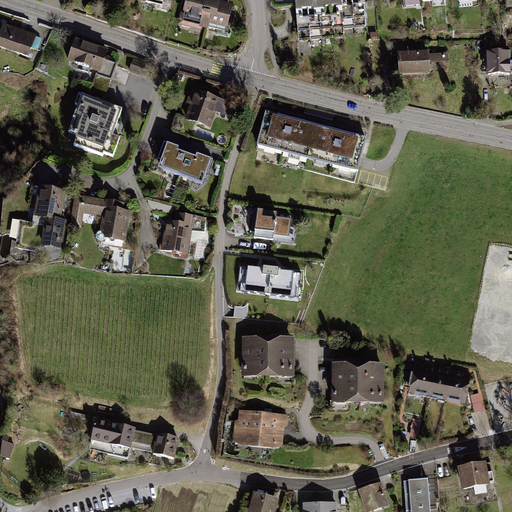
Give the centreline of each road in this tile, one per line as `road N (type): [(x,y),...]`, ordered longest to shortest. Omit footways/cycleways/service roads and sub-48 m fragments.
road 1 (residential): [(201,473),(221,374),(223,190),(261,82)]
road 2 (residential): [(201,473),(331,485),(511,439)]
road 3 (tertiary): [(261,82),(511,139)]
road 4 (residential): [(175,57),(132,171),(113,184),(49,173)]
road 5 (tertiary): [(6,0),(175,57)]
road 6 (residential): [(36,511),(107,489),(201,473)]
